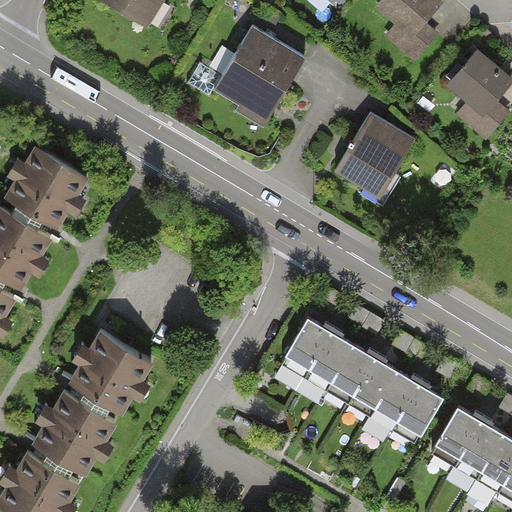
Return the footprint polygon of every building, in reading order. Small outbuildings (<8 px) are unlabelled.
[(107,0),(153,28),(170,0),(107,0)] [(444,2),(440,0),(388,0),(382,9),(396,19),(383,36),(417,62),(442,31),(429,21),(444,2)] [(310,57),(258,26),(217,92),(270,124),(310,57)] [(511,79),(511,75),(478,50),(452,84),(466,94),(453,111),(487,137),(511,105),(499,96),(511,79)] [(418,140),(372,114),(340,170),(386,195),(418,140)] [(0,209),(0,319),(89,174),(40,144),(5,202),(0,209)] [(310,317),(284,363),(417,439),(443,393),(431,386),(410,374),(388,361),(367,350),(344,336),(322,324),(310,317)] [(30,448),(0,498),(0,502),(16,511),(58,511),(152,358),(102,328),(67,387),(30,448)] [(462,405),(435,452),(511,495),(511,434),(494,424),(474,413),(462,405)]
